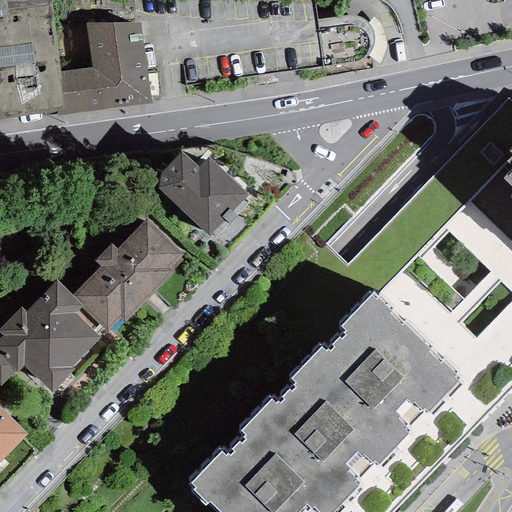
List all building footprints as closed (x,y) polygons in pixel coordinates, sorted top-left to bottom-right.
[(0,0),(0,114),(56,106),(63,105),(59,69),(52,0),(0,0)] [(139,19),(85,20),(91,66),(59,69),(63,105),(56,106),(57,114),(150,99),(139,19)] [(511,118),(488,143),(505,160),(511,165),(511,168),(503,177),(511,185),(511,118)] [(248,196),(208,158),(198,168),(182,153),(153,183),(209,236),(211,234),(215,238),(247,205),(243,201),(248,196)] [(182,255),(146,219),(116,249),(111,244),(94,261),(100,267),(72,296),(83,307),(81,308),(98,324),(107,333),(121,319),(124,322),(174,272),(172,271),(183,260),(180,257),(182,255)] [(72,296),(55,280),(24,311),(20,307),(0,326),(0,385),(0,386),(15,372),(17,373),(24,366),(52,392),(74,369),(71,367),(99,338),(93,330),(98,324),(81,308),(83,307),(72,296)] [(292,385),(295,387),(374,464),(376,467),(409,434),(405,430),(424,410),(431,416),(461,385),(454,378),(459,373),(445,358),(442,361),(431,350),(433,348),(404,320),(403,322),(378,297),(373,292),(340,325),(346,330),(325,351),(321,348),(291,378),(295,382),(292,385)] [(355,484),(374,464),(295,387),(291,392),(288,389),(281,396),(283,399),(279,403),(277,401),(275,404),(271,400),(241,430),(245,435),(243,437),(246,440),(242,444),(239,441),(231,449),(234,451),(230,455),(227,453),(224,455),(221,452),(190,483),(196,488),(193,491),(206,504),(210,501),(220,511),(332,511),(358,487),(355,484)] [(0,461),(26,434),(0,407),(0,461)]
